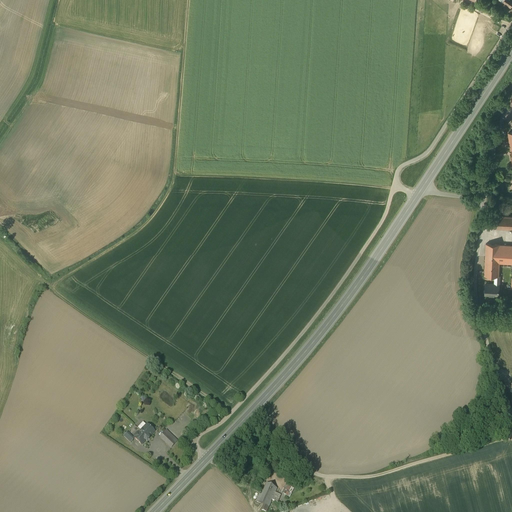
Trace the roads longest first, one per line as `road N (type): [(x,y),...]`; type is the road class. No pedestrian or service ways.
road 1 (unclassified): [(205,459),(198,436),(226,419),(314,319),(383,222),(394,185)]
road 2 (secondary): [(420,192),(317,337),(205,459)]
road 3 (track): [(511,435),(344,478),(313,473),(250,412)]
road 4 (unclassified): [(420,192),(476,200),(483,208),(477,304),(511,424)]
road 5 (unclassified): [(394,185),(401,167),(437,139),(511,24)]
road 6 (secondary): [(511,52),(420,192)]
